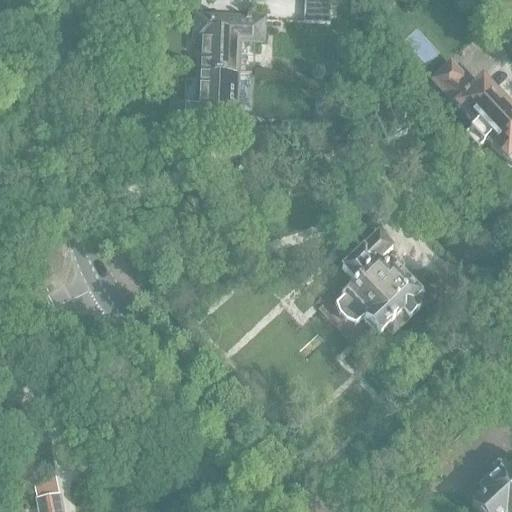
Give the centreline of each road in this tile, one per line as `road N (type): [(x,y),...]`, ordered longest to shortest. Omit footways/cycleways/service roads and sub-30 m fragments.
road 1 (tertiary): [(100,284),(283,511)]
road 2 (tertiary): [(60,0),(56,141),(76,230),(100,284)]
road 3 (residential): [(336,511),(511,346)]
